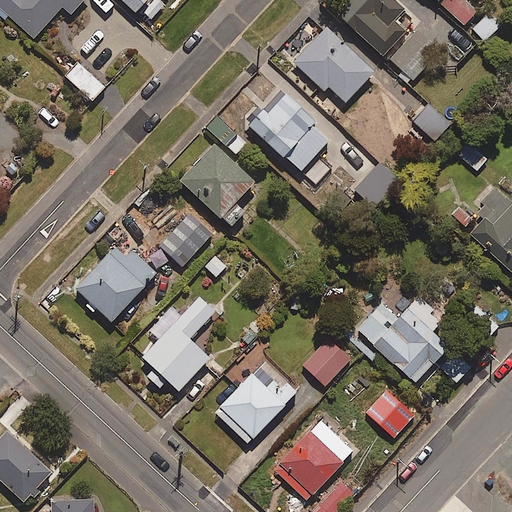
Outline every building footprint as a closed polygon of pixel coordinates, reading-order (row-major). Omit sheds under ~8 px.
[(0,0),(0,7),(35,40),(63,8),(72,16),(86,0),(0,0)] [(121,0),(137,15),(151,0),(121,0)] [(405,11),(393,0),(354,0),(340,16),(385,58),(406,35),(394,23),(405,11)] [(434,0),(443,8),(451,0),(434,0)] [(480,12),(469,0),(456,0),(447,8),(465,27),(480,12)] [(504,26),(492,12),(473,28),(486,42),(504,26)] [(375,74),(327,29),(295,64),(326,93),(330,88),(347,104),(375,74)] [(443,53),(421,30),(392,58),(414,81),(443,53)] [(105,89),(77,62),(65,76),(93,102),(105,89)] [(317,123),(276,88),(245,123),(317,185),(331,169),(318,157),(329,143),(313,129),(317,123)] [(450,130),(430,107),(415,121),(434,143),(450,130)] [(247,144),(218,117),(208,128),(237,155),(247,144)] [(256,185),(216,147),(182,182),(232,229),(245,215),(236,206),(256,185)] [(397,183),(379,167),(356,192),(374,208),(397,183)] [(511,271),(511,202),(496,188),(476,212),(486,220),(472,237),(511,271)] [(463,207),(453,217),(467,230),(476,220),(463,207)] [(213,236),(191,216),(161,247),(183,268),(213,236)] [(158,276),(122,243),(77,291),(113,324),(158,276)] [(418,291),(394,315),(380,302),(356,327),(417,386),(450,351),(434,336),(443,326),(430,313),(435,307),(418,291)] [(145,359),(155,369),(147,378),(160,391),(169,382),(180,393),(211,360),(191,341),(216,315),(200,300),(182,318),(172,308),(149,332),(160,343),(145,359)] [(352,361),(330,339),(303,366),(326,388),(352,361)] [(300,393),(267,362),(216,414),(249,446),(300,393)] [(355,453),(321,422),(275,472),(309,503),(355,453)] [(0,442),(0,480),(25,504),(31,498),(34,501),(42,493),(39,490),(52,475),(8,434),(0,442)] [(339,511),(356,494),(343,481),(313,511),(339,511)] [(94,511),(94,502),(54,503),(54,511),(94,511)]
